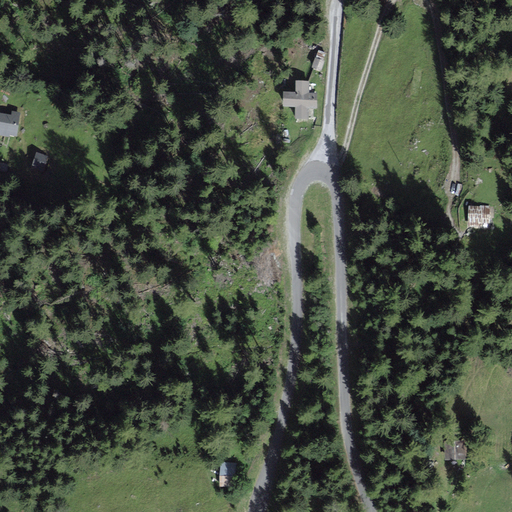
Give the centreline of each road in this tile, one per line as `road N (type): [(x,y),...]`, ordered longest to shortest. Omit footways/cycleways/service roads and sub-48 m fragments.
road 1 (unclassified): [(257,511),(293,369),(296,194),(305,174),(324,170)]
road 2 (unclassified): [(324,170),(338,201),(347,431),(370,511)]
road 3 (unclassified): [(338,0),(324,170)]
